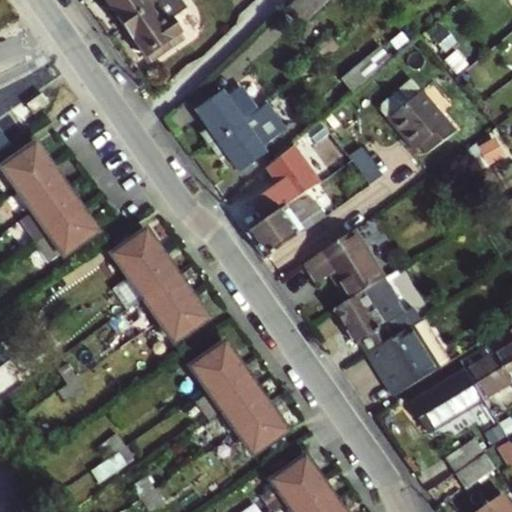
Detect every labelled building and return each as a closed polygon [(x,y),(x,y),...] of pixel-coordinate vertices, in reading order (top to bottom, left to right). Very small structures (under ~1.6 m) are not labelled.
[(107,0),(126,26),(162,0),(107,0)] [(162,0),(126,26),(153,65),(187,41),(172,20),(176,18),(163,0),(162,0)] [(319,0),(292,0),(284,8),(296,22),(319,0)] [(343,103),(366,130),(370,134),(387,120),(412,150),(418,144),(426,153),(451,132),(420,92),(447,69),(420,36),(373,77),(352,95),(343,103)] [(341,82),(352,95),(373,77),(362,64),(341,82)] [(245,122),(256,112),(241,90),(228,99),(225,94),(198,113),(218,142),(245,122)] [(47,96),(31,107),(37,116),(53,105),(47,96)] [(266,155),(264,152),(252,134),(262,127),(278,116),(268,101),(256,112),(245,122),(218,142),(240,173),(266,155)] [(366,130),(343,103),(319,124),(342,151),(366,130)] [(274,145),(262,127),(252,134),(264,152),(274,145)] [(0,131),(0,153),(10,147),(0,131)] [(492,163),(508,155),(500,137),(483,145),(492,163)] [(3,169),(19,191),(53,168),(38,145),(3,169)] [(365,152),(353,160),(371,187),(383,179),(365,152)] [(19,191),(34,213),(68,189),(53,168),(19,191)] [(50,235),(83,211),(68,189),(34,213),(50,235)] [(3,203),(18,224),(34,213),(19,191),(3,203)] [(264,258),(326,216),(315,200),(294,214),(288,206),(247,234),(264,258)] [(99,233),(83,211),(50,235),(65,257),(99,233)] [(354,230),(305,265),(317,286),(330,277),(347,306),(369,292),(385,282),(354,230)] [(130,279),(164,255),(148,234),(115,257),(130,279)] [(49,268),(65,257),(50,235),(34,246),(49,268)] [(178,276),(164,255),(130,279),(145,299),(178,276)] [(194,298),(178,276),(145,299),(160,322),(194,298)] [(396,338),(369,292),(347,306),(335,313),(356,347),(361,344),(368,355),(396,338)] [(209,320),(194,298),(160,322),(175,343),(209,320)] [(39,324),(29,331),(38,343),(48,336),(39,324)] [(396,338),(368,355),(394,398),(439,371),(413,327),(396,338)] [(511,331),(490,344),(511,381),(511,331)] [(56,349),(48,336),(38,343),(46,356),(56,349)] [(208,390),(242,367),(226,344),(192,368),(208,390)] [(511,381),(490,344),(461,362),(467,371),(484,399),(511,381)] [(68,386),(78,379),(69,367),(60,374),(68,386)] [(256,388),(242,367),(208,390),(223,411),(256,388)] [(484,399),(467,371),(440,387),(457,415),(484,399)] [(78,379),(68,386),(77,399),(87,392),(78,379)] [(440,387),(409,406),(429,432),(457,415),(440,387)] [(238,433),(272,409),(256,388),(223,411),(238,433)] [(288,432),(272,409),(238,433),(254,456),(288,432)] [(98,450),(106,462),(125,448),(117,437),(98,450)] [(498,446),(511,466),(511,437),(509,440),(498,446)] [(476,439),(472,441),(481,457),(485,455),(486,455),(476,439)] [(448,456),(459,471),(481,457),(472,441),(448,456)] [(134,461),(125,448),(106,462),(93,471),(101,483),(134,461)] [(467,489),(495,469),(485,455),(481,457),(459,471),(457,473),(467,489)] [(447,457),(457,473),(459,471),(448,456),(447,457)] [(273,483),(288,505),(323,481),(307,459),(273,483)] [(146,497),(156,490),(149,480),(138,486),(146,497)] [(323,481),(288,505),(293,511),(323,511),(338,502),(323,481)] [(165,503),(156,490),(146,497),(155,510),(165,503)] [(511,511),(511,509),(502,495),(477,511),(511,511)] [(344,511),(338,502),(323,511),(344,511)]
